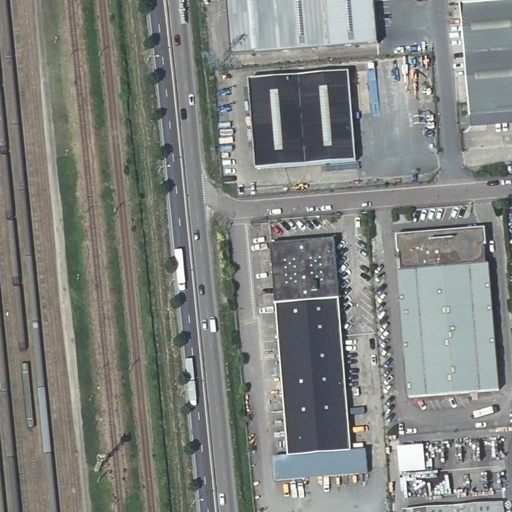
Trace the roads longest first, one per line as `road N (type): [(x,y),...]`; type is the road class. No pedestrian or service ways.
road 1 (primary): [(154,0),(207,511)]
road 2 (primary): [(227,511),(193,184)]
road 3 (residential): [(511,188),(243,209),(193,184)]
road 4 (primary): [(193,184),(176,0)]
